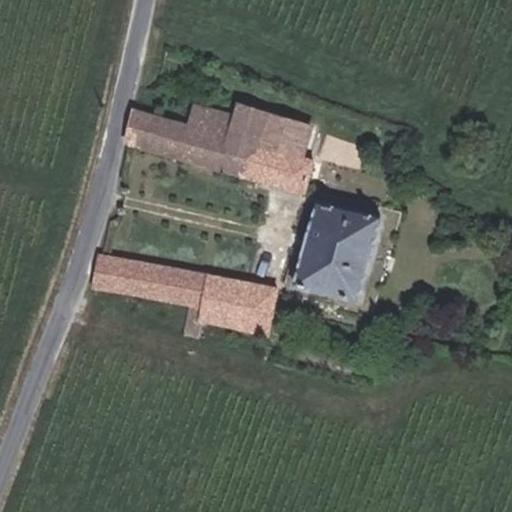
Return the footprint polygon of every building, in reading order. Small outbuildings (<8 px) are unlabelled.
[(310,126),(241,106),(237,119),(233,138),(302,159),(310,126)] [(198,109),(193,128),(233,138),(237,119),(198,109)] [(193,128),(137,112),(129,144),(303,196),(313,161),(302,159),(233,138),(193,128)] [(382,224),(317,207),(310,234),(306,238),(300,261),(304,262),(297,291),(360,307),(369,275),(374,275),(378,255),(375,253),(382,224)] [(188,309),(183,339),(197,342),(200,326),(268,338),(277,293),(101,260),(94,291),(188,309)] [(406,349),(410,336),(397,333),(392,345),(406,349)]
